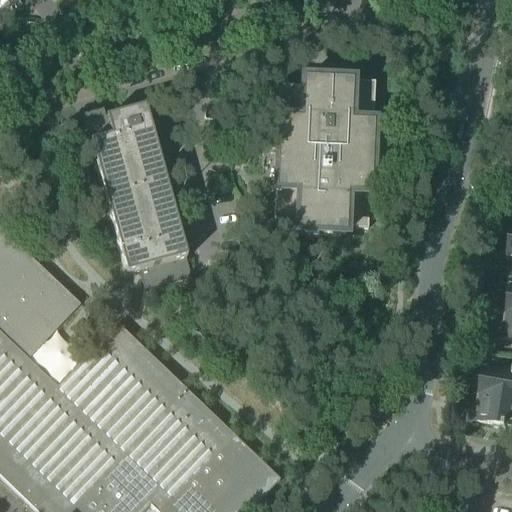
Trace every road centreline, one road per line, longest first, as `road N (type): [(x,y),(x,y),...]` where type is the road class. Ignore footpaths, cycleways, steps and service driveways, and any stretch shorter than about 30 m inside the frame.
road 1 (tertiary): [(491,0),(432,246),(421,394),(398,439)]
road 2 (residential): [(349,0),(0,94)]
road 3 (residential): [(398,439),(440,460),(511,472)]
